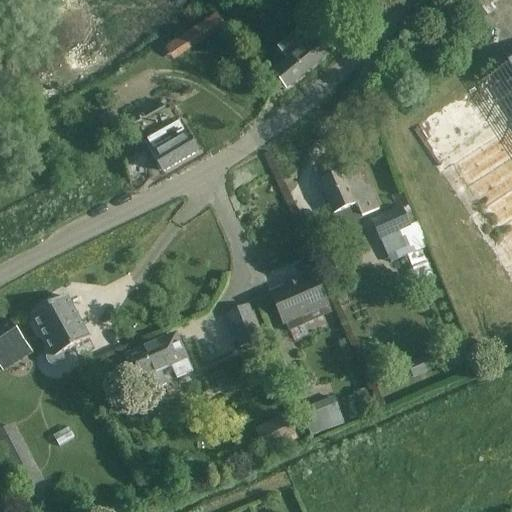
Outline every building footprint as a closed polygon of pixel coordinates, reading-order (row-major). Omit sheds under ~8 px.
[(499,18),(492,8),(503,1),(502,0),(477,0),(493,22),(499,18)] [(178,37),(188,51),(225,26),(216,12),(178,37)] [(320,35),(312,42),(302,29),(276,49),(287,62),(273,73),(286,90),(334,51),(320,35)] [(511,61),(480,82),(410,128),(438,173),(468,218),(456,225),(471,248),(473,247),(486,267),(484,268),(504,300),(511,294),(511,61)] [(162,174),(198,153),(179,121),(169,104),(133,125),(162,174)] [(122,130),(116,112),(99,117),(105,135),(122,130)] [(334,216),(357,206),(363,217),(381,209),(370,185),(365,188),(355,166),(319,182),(334,216)] [(410,206),(371,222),(379,241),(384,240),(390,255),(424,242),(410,206)] [(417,285),(431,280),(422,258),(408,264),(417,285)] [(327,306),(314,276),(297,283),(297,282),(291,284),(286,286),(287,288),(270,295),(283,325),(285,324),(289,332),(304,326),(300,318),(327,306)] [(88,339),(66,299),(67,299),(67,298),(31,316),(32,318),(33,317),(51,351),(48,354),(47,359),(48,363),(52,366),(57,366),(61,364),(63,359),(62,354),(89,340),(89,339),(88,339)] [(239,349),(260,342),(247,305),(226,313),(239,349)] [(0,352),(22,339),(10,321),(0,327),(0,352)] [(163,344),(162,341),(125,357),(142,395),(165,385),(160,372),(172,367),(176,376),(200,365),(191,345),(181,350),(176,338),(163,344)] [(419,376),(413,362),(406,365),(412,379),(419,376)] [(207,377),(215,394),(228,389),(220,371),(207,377)] [(352,396),(361,417),(377,410),(368,389),(352,396)] [(311,438),(343,426),(333,398),(301,411),(311,438)] [(258,429),(270,454),(271,453),(296,441),(284,416),(259,428),(258,429)] [(0,451),(21,493),(44,481),(15,425),(0,432),(0,451)] [(29,511),(21,496),(9,503),(14,511),(29,511)]
